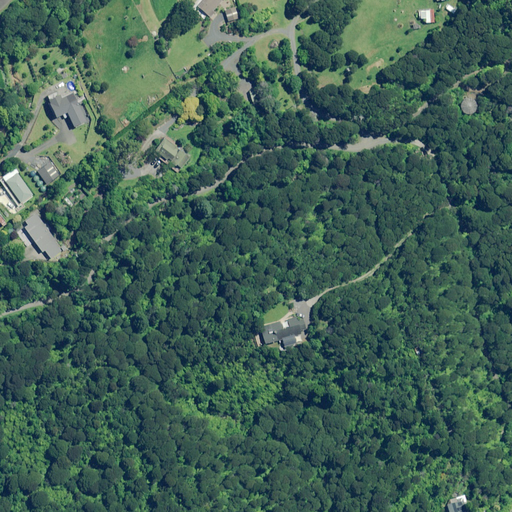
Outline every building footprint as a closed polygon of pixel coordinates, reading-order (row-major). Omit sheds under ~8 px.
[(197,0),(191,8),(203,19),(206,16),(209,18),(214,12),(212,11),(221,0),(197,0)] [(238,18),(234,7),(223,11),(227,22),(238,18)] [(433,23),(432,10),(424,10),(424,23),(433,23)] [(48,101),(56,118),(62,115),(64,118),(69,116),(74,126),(85,121),(77,105),(78,104),(73,93),(61,99),(60,95),(48,101)] [(459,103),(459,104),(459,106),(459,107),(459,109),(460,110),(461,111),(462,112),(463,113),(465,114),(466,114),(468,114),(469,114),(471,114),(472,113),(473,112),(474,111),(475,110),(476,108),(476,107),(476,105),(476,104),(476,102),(475,101),(474,100),(473,99),(472,98),(471,97),(469,97),(468,97),(466,97),(465,97),(463,98),(462,99),(461,100),(460,101),(459,103)] [(163,138),(154,150),(165,159),(166,158),(180,169),(189,158),(163,138)] [(49,161),(36,171),(46,185),(59,175),(49,161)] [(33,197),(16,173),(5,181),(21,205),(33,197)] [(62,251),(36,213),(23,222),(43,251),(45,250),(51,258),(62,251)] [(296,321),(295,317),(286,320),(288,327),(282,329),(279,322),(266,326),(268,333),(254,337),(257,347),(281,340),(283,347),(295,343),(293,337),(300,335),(299,331),(305,330),(301,319),(296,321)] [(446,504),(447,511),(467,511),(463,496),(455,498),(456,501),(446,504)]
